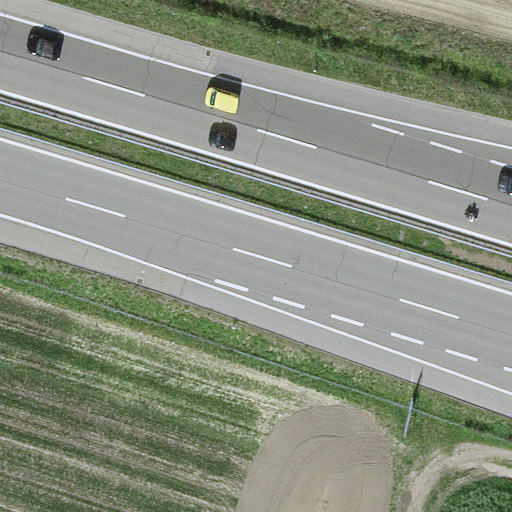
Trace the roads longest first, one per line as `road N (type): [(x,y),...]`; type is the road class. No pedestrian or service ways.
road 1 (motorway): [(0,180),(511,334)]
road 2 (motorway): [(511,207),(0,53)]
